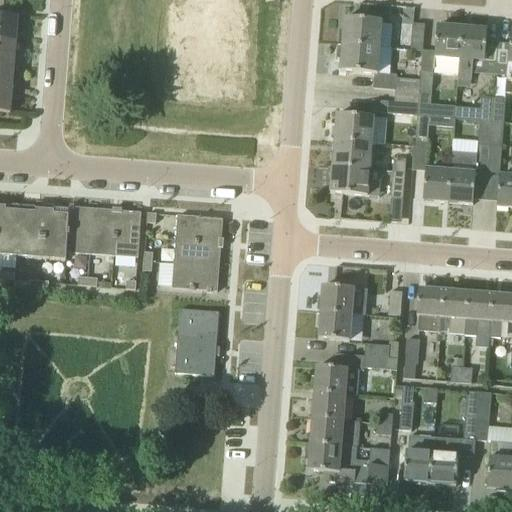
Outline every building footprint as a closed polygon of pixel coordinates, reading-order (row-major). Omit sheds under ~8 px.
[(0,42),(16,44),(18,18),(0,16),(0,42)] [(342,46),(379,49),(381,22),(344,20),(344,23),(342,46)] [(424,26),(413,25),(412,25),(410,52),(422,53),(424,26)] [(421,70),(419,94),(418,105),(417,118),(454,121),(455,108),(430,106),(433,75),(434,75),(435,71),(438,71),(438,76),(457,77),(462,29),(437,27),(435,54),(422,53),(421,70)] [(487,31),(462,29),(457,77),(457,82),(470,83),(472,62),(484,63),(487,31)] [(0,66),(14,68),(16,44),(0,42),(0,66)] [(379,49),(342,46),(342,47),(337,47),(336,61),(341,62),(340,70),(340,73),(378,76),(378,75),(389,76),(391,50),(379,49)] [(158,55),(153,110),(259,118),(263,66),(231,63),(231,54),(168,49),(162,49),(160,50),(159,51),(158,52),(158,55)] [(14,68),(0,66),(0,90),(12,92),(14,68)] [(395,92),(419,94),(421,70),(417,70),(416,82),(396,80),(395,92)] [(0,114),(10,115),(12,92),(0,90),(0,114)] [(395,92),(394,104),(418,105),(419,94),(395,92)] [(454,121),(455,121),(479,123),(491,124),(493,100),(481,99),(480,110),(455,108),(454,121)] [(505,101),(493,100),(491,124),(503,125),(505,101)] [(417,118),(418,105),(394,104),(371,102),(370,119),(373,119),(374,114),(417,118)] [(371,146),(371,145),(385,146),(387,121),(373,120),(373,119),(370,119),(336,116),(334,143),(371,146)] [(454,121),(417,118),(413,166),(426,167),(429,127),(454,129),(455,121),(454,121)] [(487,172),(491,124),(479,123),(476,155),(475,171),(487,172)] [(503,125),(491,124),(487,172),(499,173),(503,125)] [(334,143),(332,169),(369,172),(371,146),(334,143)] [(472,207),(475,171),(476,155),(451,154),(450,172),(448,205),(472,207)] [(393,173),(405,174),(406,161),(394,160),(393,173)] [(330,195),(367,198),(379,199),(381,173),(369,172),(332,169),(330,195)] [(422,203),(448,205),(450,172),(425,170),(422,203)] [(393,173),(390,200),(403,201),(405,174),(393,173)] [(511,177),(499,176),(496,209),(511,209),(511,177)] [(0,255),(17,257),(20,214),(5,212),(6,205),(0,204),(0,255)] [(65,261),(66,253),(68,217),(53,216),(54,208),(36,207),(35,215),(20,214),(17,257),(65,261)] [(68,217),(66,253),(89,255),(93,211),(89,211),(69,209),(68,217)] [(97,211),(93,211),(89,255),(113,257),(117,211),(116,211),(116,213),(97,211)] [(117,211),(113,257),(137,259),(141,215),(117,213),(117,211)] [(147,215),(146,225),(155,226),(156,216),(147,215)] [(177,218),(175,242),(222,246),(222,245),(220,245),(222,221),(203,220),(201,217),(198,219),(177,218)] [(222,246),(175,242),(173,266),(219,270),(220,246),(222,246)] [(152,255),(144,254),(143,264),(151,264),(152,255)] [(151,264),(143,264),(142,273),(151,274),(151,264)] [(219,270),(173,266),(172,291),(217,294),(219,270)] [(114,277),(113,290),(138,292),(139,279),(114,277)] [(87,288),(87,280),(78,280),(77,288),(87,288)] [(87,280),(87,288),(96,289),(97,281),(87,280)] [(29,291),(38,292),(39,283),(29,283),(29,291)] [(39,283),(38,292),(48,292),(48,284),(39,283)] [(320,314),(351,316),(353,290),(323,288),(320,314)] [(416,317),(419,318),(418,333),(440,334),(441,319),(443,293),(418,291),(416,317)] [(390,293),(388,313),(388,318),(400,319),(402,294),(390,293)] [(448,336),(464,337),(468,295),(443,293),(441,319),(449,320),(448,336)] [(464,337),(488,339),(492,297),(468,295),(464,337)] [(511,298),(492,297),(488,339),(500,340),(501,324),(511,325),(511,298)] [(179,312),(176,356),(175,376),(213,379),(218,315),(179,312)] [(351,316),(320,314),(318,341),(349,343),(351,316)] [(419,342),(406,341),(403,380),(413,381),(415,367),(417,367),(419,342)] [(364,358),(388,360),(389,348),(365,346),(364,358)] [(364,358),(363,370),(396,373),(397,361),(388,360),(364,358)] [(356,398),(358,372),(316,369),(314,394),(345,397),(356,398)] [(460,385),(462,370),(450,369),(449,384),(460,385)] [(462,370),(460,385),(470,386),(472,371),(462,370)] [(412,403),(413,389),(402,388),(398,432),(410,433),(413,403),(412,403)] [(345,397),(314,394),(312,420),(343,423),(345,397)] [(491,395),(478,395),(477,406),(476,419),(474,443),(487,444),(488,429),(491,395)] [(377,415),(376,426),(391,427),(392,416),(377,415)] [(473,460),(474,443),(476,419),(464,418),(462,442),(434,440),(430,486),(456,488),(458,459),(473,460)] [(343,423),(312,420),(310,446),(356,450),(357,450),(359,424),(343,423)] [(391,427),(376,426),(376,437),(391,438),(391,427)] [(407,437),(406,454),(403,484),(430,486),(434,440),(434,439),(407,437)] [(511,492),(511,445),(490,444),(489,460),(486,491),(511,492)] [(356,450),(310,446),(307,473),(326,474),(325,480),(329,484),(387,489),(389,453),(370,451),(369,463),(355,462),(356,450)]
